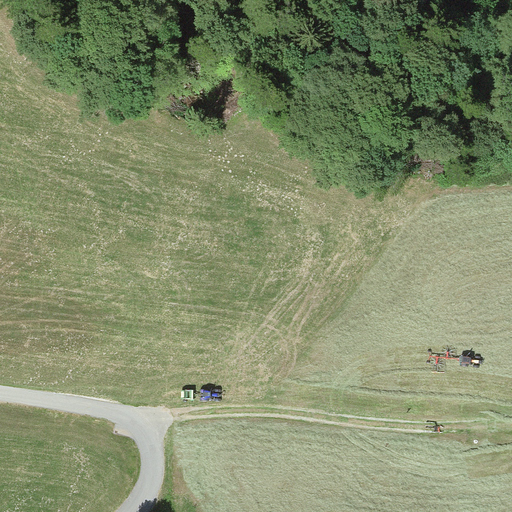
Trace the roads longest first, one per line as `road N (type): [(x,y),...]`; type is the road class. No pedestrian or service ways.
road 1 (track): [(146,429),(211,409),(475,427)]
road 2 (residential): [(129,511),(153,472),(146,429),(116,412),(0,394)]
